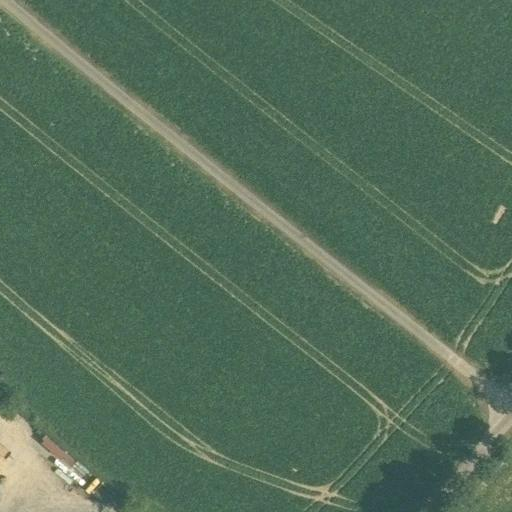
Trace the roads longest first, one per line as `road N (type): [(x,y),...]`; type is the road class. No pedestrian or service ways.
road 1 (track): [(511,407),(109,105),(0,9)]
road 2 (unclassified): [(433,511),(511,421)]
